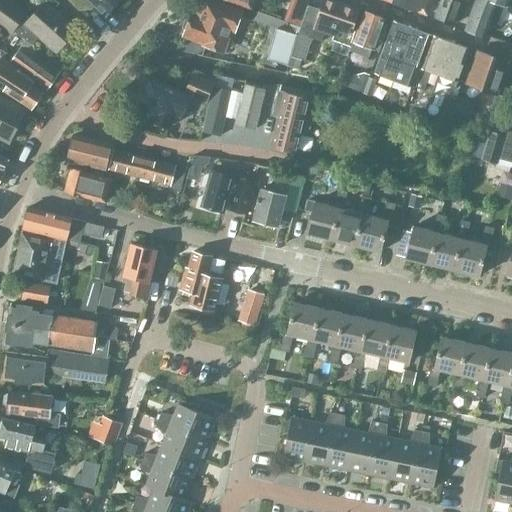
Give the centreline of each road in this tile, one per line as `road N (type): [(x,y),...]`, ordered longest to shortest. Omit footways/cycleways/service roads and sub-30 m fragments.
road 1 (residential): [(14,191),(511,313)]
road 2 (residential): [(14,191),(60,111),(158,0)]
road 3 (residential): [(365,511),(237,485)]
